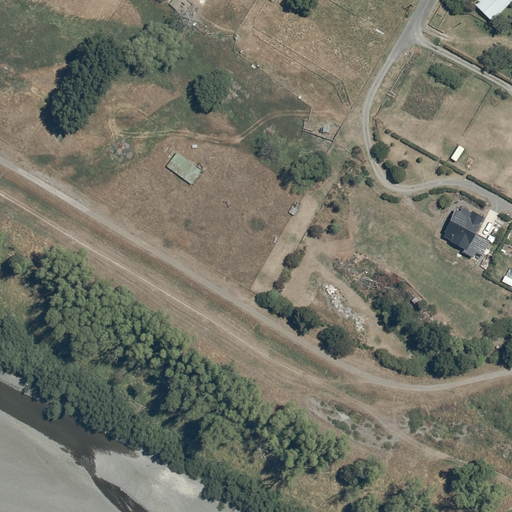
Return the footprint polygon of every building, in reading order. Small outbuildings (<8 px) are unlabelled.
[(511,0),(479,0),(476,3),(495,22),(511,4),(511,0)] [(460,96),(446,88),(441,97),(455,105),(460,96)] [(425,107),(410,98),(405,106),(403,105),(397,115),(414,125),(425,107)] [(199,170),(174,153),(165,166),(189,184),(199,170)] [(468,244),(470,239),(480,217),(454,205),(439,237),(465,249),(468,244)]
